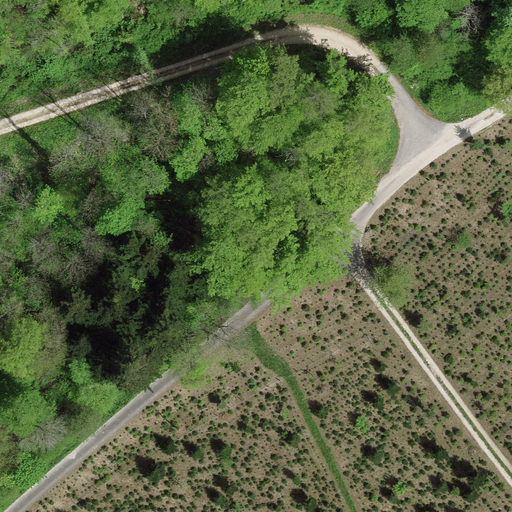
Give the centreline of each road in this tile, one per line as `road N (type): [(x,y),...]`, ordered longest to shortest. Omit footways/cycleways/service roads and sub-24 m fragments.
road 1 (track): [(0,125),(304,32),(351,47),(378,69),(438,149)]
road 2 (track): [(13,511),(338,241)]
road 3 (track): [(338,241),(511,480)]
road 4 (track): [(338,241),(438,149)]
